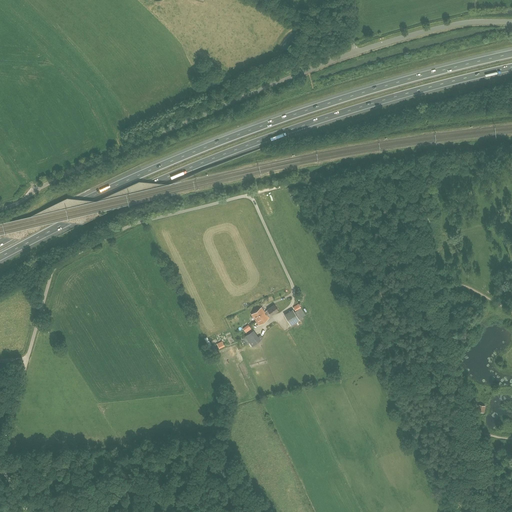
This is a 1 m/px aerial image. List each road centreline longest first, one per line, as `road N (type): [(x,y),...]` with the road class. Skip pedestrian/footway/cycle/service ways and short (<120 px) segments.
road 1 (motorway): [(0,259),(120,197),(272,136),(511,68)]
road 2 (motorway): [(511,53),(269,122),(0,242)]
road 3 (unclassified): [(0,209),(355,51)]
road 4 (unclassified): [(0,361),(26,359),(54,266),(143,220),(250,194)]
road 5 (unclassified): [(355,51),(452,24),(511,21)]
